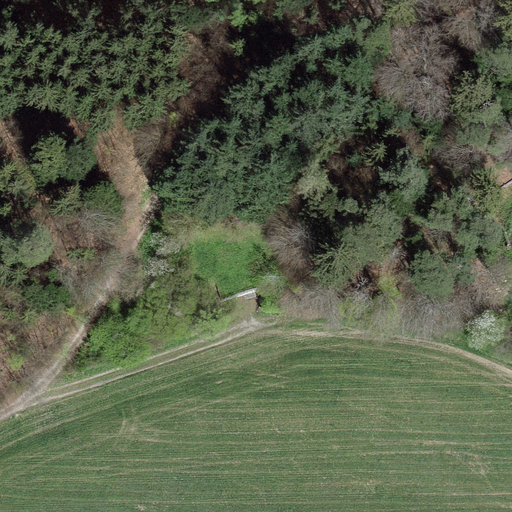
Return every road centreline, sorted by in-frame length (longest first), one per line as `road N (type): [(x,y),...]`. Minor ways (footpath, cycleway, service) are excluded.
road 1 (track): [(422,0),(306,57),(216,123),(156,194),(62,360),(0,413)]
road 2 (track): [(41,383),(281,317)]
